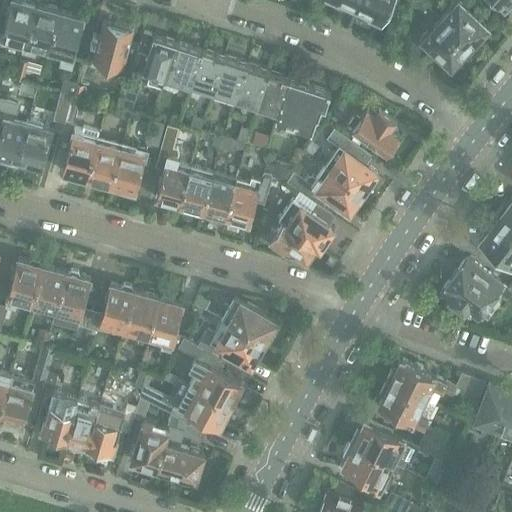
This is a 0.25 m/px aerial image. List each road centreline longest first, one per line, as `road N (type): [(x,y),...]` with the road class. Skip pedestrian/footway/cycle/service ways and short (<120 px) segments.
road 1 (residential): [(358,305),(0,202)]
road 2 (unclassified): [(481,134),(371,64),(207,2)]
road 3 (tertiary): [(247,511),(288,422),(358,305)]
road 4 (tertiary): [(358,305),(481,134)]
road 5 (residential): [(511,363),(483,362),(399,331),(358,305)]
road 6 (residential): [(132,511),(0,474)]
